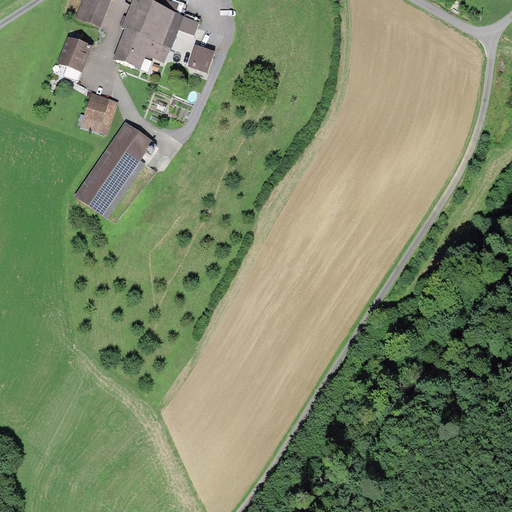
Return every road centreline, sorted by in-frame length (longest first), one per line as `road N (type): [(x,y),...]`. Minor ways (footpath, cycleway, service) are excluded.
road 1 (unclassified): [(511,19),(494,35),(475,137),(449,189),(238,511)]
road 2 (track): [(347,511),(385,435),(511,285)]
